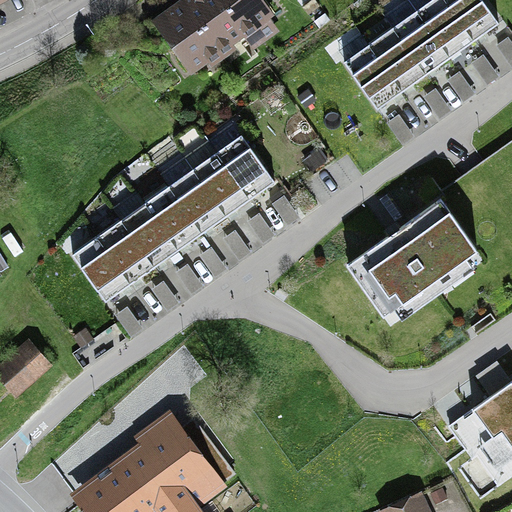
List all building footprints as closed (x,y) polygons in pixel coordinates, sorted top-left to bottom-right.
[(218,0),(186,0),(184,2),(218,50),(242,33),(218,0)] [(218,0),(242,33),(252,47),(275,30),(265,16),(268,14),(257,0),(218,0)] [(488,0),(434,0),(343,67),(380,117),(507,24),(488,0)] [(193,68),(218,50),(184,2),(156,22),(173,46),(176,44),(193,68)] [(279,186),(246,138),(75,258),(109,306),(279,186)] [(449,202),(359,269),(394,315),(484,248),(449,202)] [(46,367),(28,345),(0,367),(0,368),(17,390),(46,367)] [(511,426),(511,357),(511,355),(429,401),(455,452),(511,426)] [(178,430),(167,415),(137,437),(148,452),(85,497),(96,511),(137,511),(155,499),(165,511),(200,511),(194,503),(219,484),(208,469),(222,458),(193,419),(178,430)] [(426,511),(419,496),(383,511),(426,511)]
